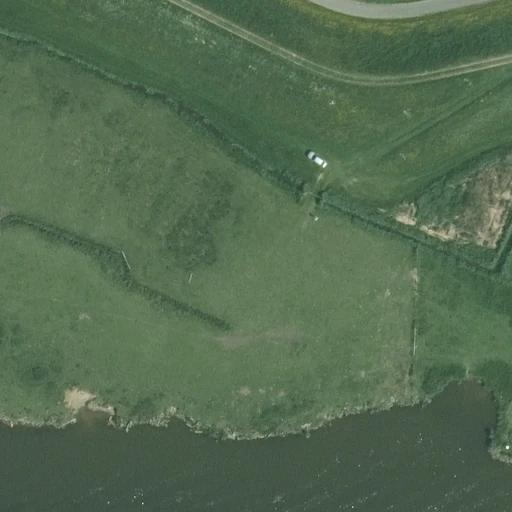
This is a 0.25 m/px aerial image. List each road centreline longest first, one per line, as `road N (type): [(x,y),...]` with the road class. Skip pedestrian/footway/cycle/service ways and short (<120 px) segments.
road 1 (track): [(511,56),(359,79),(318,69),(179,0)]
road 2 (unclassified): [(465,0),(383,12),(321,0)]
